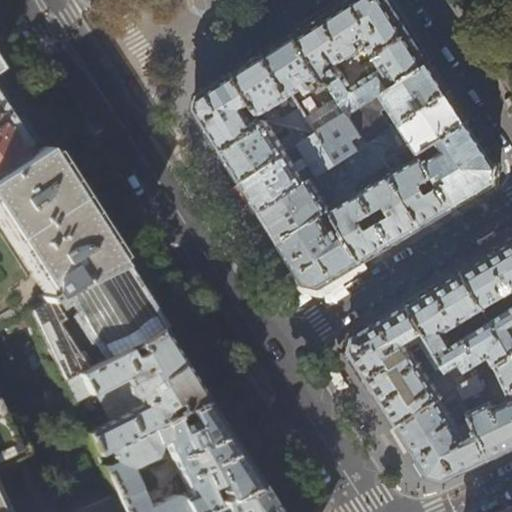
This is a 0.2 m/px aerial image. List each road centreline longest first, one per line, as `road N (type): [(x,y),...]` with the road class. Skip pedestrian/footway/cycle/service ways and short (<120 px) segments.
road 1 (tertiary): [(261,353),(34,0)]
road 2 (residential): [(261,353),(511,206)]
road 3 (tertiary): [(363,511),(261,353)]
road 4 (residential): [(428,0),(511,128)]
